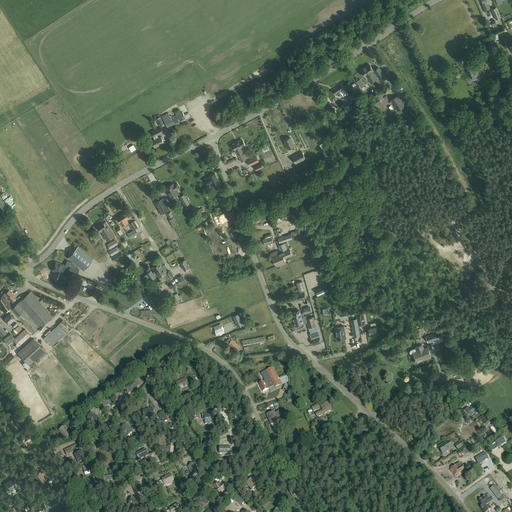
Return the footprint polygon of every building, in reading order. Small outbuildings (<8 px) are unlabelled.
[(482,0),(485,6),(484,7),(485,10),(490,8),(488,3),(491,2),(490,0),(489,0),(482,0)] [(501,17),(497,7),(492,9),(496,20),(501,17)] [(369,64),(361,70),(365,76),(366,75),(369,79),(371,82),(376,79),(379,77),(382,81),(386,78),(379,67),(374,70),(369,64)] [(473,80),(475,80),(476,79),(477,82),(480,81),(479,78),(481,78),(477,68),(473,69),(472,67),(467,69),(470,78),(472,77),(473,80)] [(504,73),(495,77),(499,88),(508,84),(504,73)] [(347,94),(344,89),(341,85),(333,90),(335,94),(337,93),(339,96),(341,94),(343,96),(347,94)] [(357,97),(354,93),(348,98),(350,102),(357,97)] [(390,100),(397,111),(405,106),(398,95),(390,100)] [(184,105),(180,107),(187,120),(190,118),(184,105)] [(162,116),(167,128),(185,118),(182,112),(171,118),(168,113),(162,116)] [(393,121),(388,112),(383,115),(387,124),(393,121)] [(151,132),(155,139),(152,141),(155,147),(164,143),(161,136),(158,138),(157,136),(164,132),(161,127),(151,132)] [(291,137),(284,141),(288,149),(295,146),(291,137)] [(242,152),(240,148),(244,146),(242,140),(233,144),(238,155),(241,162),(246,160),(242,152)] [(323,143),(320,144),(329,163),(332,161),(327,150),(323,143)] [(258,155),(270,149),(268,146),(257,151),(258,155)] [(302,151),(292,156),(296,164),(306,159),(302,151)] [(249,166),(259,161),(256,157),(247,161),(249,166)] [(207,178),(205,179),(206,182),(208,185),(210,184),(212,183),(213,186),(214,188),(217,186),(221,185),(218,179),(215,174),(212,175),(208,177),(209,177),(207,178)] [(173,184),(165,188),(171,198),(179,194),(177,190),(180,188),(177,183),(174,185),(173,184)] [(219,198),(222,206),(230,203),(227,195),(219,198)] [(186,205),(181,196),(177,199),(182,207),(186,205)] [(169,209),(163,198),(155,203),(161,214),(169,209)] [(285,212),(287,218),(296,215),(294,209),(285,212)] [(129,224),(128,222),(127,220),(129,218),(126,213),(118,218),(122,226),(124,225),(125,227),(129,224),(133,230),(138,227),(139,226),(136,220),(134,221),(129,224)] [(114,223),(116,223),(113,217),(107,220),(112,229),(116,227),(114,223)] [(106,222),(98,227),(108,241),(115,236),(106,222)] [(281,228),(275,230),(277,238),(284,236),(281,228)] [(131,239),(139,234),(135,229),(128,234),(131,239)] [(291,233),(293,239),(298,237),(298,238),(301,237),(299,230),(291,233)] [(271,236),(265,238),(262,239),(265,247),(274,243),(271,236)] [(116,239),(107,245),(110,249),(119,244),(116,239)] [(287,242),(279,245),(281,251),(289,248),(287,242)] [(84,271),(94,259),(78,246),(68,258),(84,271)] [(116,247),(109,251),(112,256),(119,252),(121,250),(118,246),(116,247)] [(286,250),(281,252),(282,253),(272,257),(275,266),(285,262),(284,258),(292,255),(290,249),(286,250)] [(121,252),(112,257),(115,261),(120,258),(121,261),(125,258),(121,252)] [(128,255),(136,268),(140,265),(139,262),(141,260),(139,257),(136,259),(132,252),(128,255)] [(180,262),(184,270),(189,267),(185,259),(180,262)] [(76,266),(72,263),(68,261),(65,266),(56,262),(53,271),(56,272),(55,274),(54,274),(53,278),(59,281),(62,274),(62,275),(62,274),(67,276),(68,273),(76,277),(79,270),(75,268),(76,266)] [(165,265),(164,265),(163,265),(160,262),(152,268),(154,271),(153,273),(151,270),(146,273),(151,281),(156,278),(155,276),(157,275),(159,278),(162,281),(166,279),(168,277),(168,278),(173,275),(170,271),(167,273),(166,270),(166,269),(166,268),(167,267),(165,265)] [(296,283),(299,293),(305,291),(302,281),(296,283)] [(317,294),(328,290),(325,285),(315,289),(317,294)] [(7,298),(8,297),(11,301),(12,303),(14,302),(13,300),(15,298),(9,290),(3,294),(0,296),(0,305),(4,312),(12,307),(5,297),(6,297),(7,298)] [(30,291),(11,309),(33,334),(53,316),(30,291)] [(304,292),(296,294),(298,301),(306,298),(304,292)] [(149,299),(155,310),(161,306),(160,305),(165,302),(160,293),(149,299)] [(310,306),(303,308),(305,314),(312,312),(310,306)] [(296,311),(291,313),(294,319),(301,317),(299,310),(298,310),(298,309),(296,310),(296,311)] [(364,313),(357,314),(358,322),(365,321),(364,313)] [(239,314),(233,316),(237,327),(243,324),(239,314)] [(301,317),(294,319),(296,326),(297,327),(298,328),(303,326),(303,325),(303,324),(304,323),(303,323),(307,322),(309,328),(316,325),(313,317),(306,319),(305,316),(301,317)] [(354,337),(360,336),(357,319),(351,320),(354,337)] [(371,324),(371,327),(369,328),(370,334),(377,332),(375,323),(371,324)] [(51,346),(64,334),(55,324),(42,336),(51,346)] [(214,327),(217,335),(220,334),(220,335),(222,334),(224,333),(223,330),(222,327),(221,324),(214,327)] [(433,345),(444,341),(443,338),(443,337),(441,331),(440,331),(438,325),(435,326),(436,329),(435,329),(436,332),(425,336),(428,343),(432,341),(433,345)] [(343,326),(335,327),(337,340),(346,338),(343,326)] [(25,329),(13,339),(17,344),(19,346),(31,335),(25,329)] [(13,339),(9,334),(3,338),(7,343),(13,339)] [(264,336),(242,341),(242,342),(243,342),(243,346),(265,341),(264,336)] [(45,351),(33,338),(17,352),(29,365),(45,351)] [(241,347),(231,340),(229,343),(238,351),(241,347)] [(412,355),(414,354),(416,361),(425,358),(431,356),(428,347),(424,348),(423,344),(415,347),(415,348),(411,350),(410,351),(409,352),(410,354),(411,354),(412,355)] [(12,354),(3,363),(6,367),(16,358),(12,354)] [(470,367),(461,371),(464,377),(473,373),(470,367)] [(265,381),(263,382),(265,386),(267,386),(266,385),(271,382),(269,379),(277,375),(276,372),(274,373),(272,368),(261,374),(265,381)] [(265,386),(263,382),(259,384),(263,392),(273,387),(274,389),(282,385),(280,380),(278,380),(278,379),(279,379),(277,375),(269,379),(271,382),(266,385),(267,386),(265,386)] [(185,379),(176,383),(179,390),(189,386),(185,379)] [(134,381),(126,388),(130,393),(138,386),(134,381)] [(8,410),(15,403),(11,399),(5,404),(7,406),(6,407),(8,410)] [(327,403),(321,406),(323,410),(315,414),(317,417),(331,411),(327,403)] [(467,407),(464,410),(469,417),(476,412),(473,407),(469,409),(467,407)] [(153,409),(143,410),(143,418),(154,417),(153,409)] [(280,411),(275,414),(274,412),(267,415),(271,425),(284,419),(280,411)] [(204,420),(205,425),(213,424),(212,413),(204,414),(204,415),(202,415),(202,420),(204,420)] [(94,424),(98,418),(91,414),(87,420),(88,421),(93,424),(94,424)] [(14,416),(7,421),(10,426),(10,425),(13,430),(20,425),(19,422),(14,416)] [(489,423),(483,416),(480,418),(485,425),(489,423)] [(128,437),(132,433),(126,425),(121,429),(128,437)] [(72,435),(65,426),(58,431),(65,440),(72,435)] [(25,435),(19,440),(24,446),(30,441),(29,441),(32,438),(33,437),(32,437),(32,436),(31,435),(31,434),(30,434),(29,433),(28,433),(25,436),(25,435)] [(500,446),(505,443),(502,438),(497,441),(500,446)] [(443,454),(453,448),(449,441),(439,447),(443,454)] [(463,450),(457,453),(460,457),(465,453),(466,454),(468,453),(466,448),(463,449),(463,450)] [(135,454),(132,456),(136,462),(139,461),(148,456),(145,449),(135,454)] [(82,451),(74,455),(78,464),(86,460),(82,451)] [(187,467),(192,477),(199,473),(195,463),(187,467)] [(455,465),(450,469),(451,470),(450,470),(451,473),(452,473),(454,476),(465,469),(463,465),(462,466),(459,463),(455,465)] [(88,468),(84,470),(86,476),(100,471),(100,470),(98,465),(94,466),(94,465),(88,467),(88,468)] [(46,480),(40,472),(35,475),(40,483),(46,480)] [(170,474),(165,477),(164,478),(161,479),(164,486),(167,485),(168,485),(174,483),(170,474)] [(93,478),(93,481),(92,481),(93,489),(96,489),(96,490),(109,487),(108,481),(112,480),(111,476),(93,478)] [(259,485),(254,477),(245,483),(251,491),(259,485)] [(11,479),(4,484),(9,491),(16,486),(11,479)] [(212,485),(216,489),(220,494),(225,489),(221,484),(220,485),(219,484),(218,484),(216,482),(212,485)] [(502,496),(495,485),(494,486),(491,482),(488,484),(491,488),(490,489),(497,500),(502,496)] [(486,496),(479,501),(482,506),(480,508),(483,511),(487,511),(491,509),(487,504),(493,500),(488,494),(486,496)] [(241,506),(244,501),(236,495),(233,500),(241,506)] [(141,502),(132,498),(129,505),(132,506),(132,507),(138,510),(141,502)]
